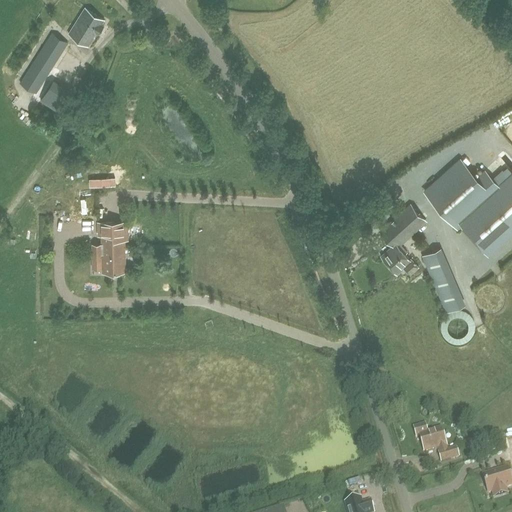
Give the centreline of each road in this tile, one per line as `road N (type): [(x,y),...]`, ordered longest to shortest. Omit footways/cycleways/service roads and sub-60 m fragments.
road 1 (unclassified): [(409,511),(331,269),(293,180),(170,0)]
road 2 (track): [(0,395),(140,511)]
